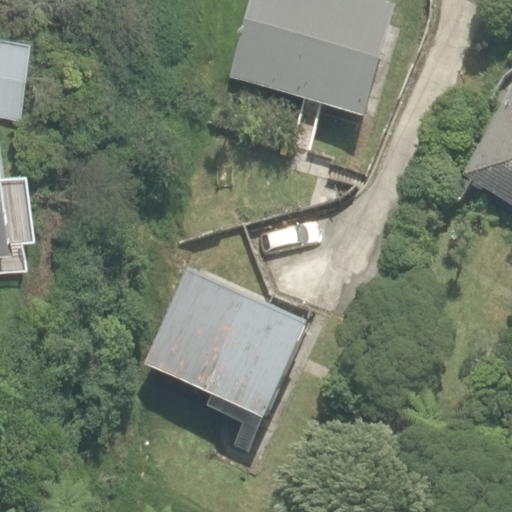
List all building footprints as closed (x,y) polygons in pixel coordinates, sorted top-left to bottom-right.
[(233,0),(214,66),(350,107),(381,0),(233,0)] [(0,111),(22,114),(34,39),(0,35),(0,111)] [(511,105),(467,182),(511,207),(511,105)] [(0,131),(0,245),(15,244),(0,132),(0,131)] [(148,370),(265,425),(309,331),(192,276),(148,370)]
